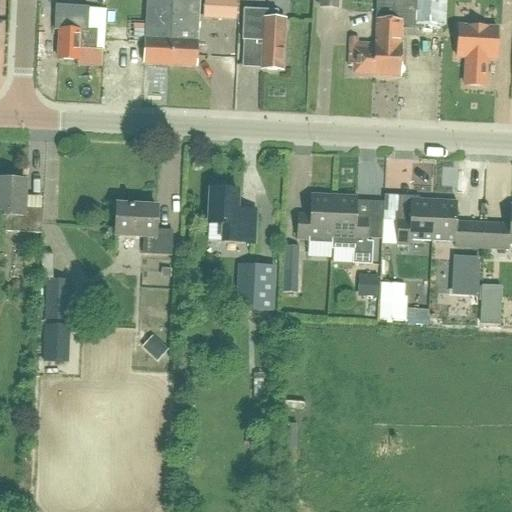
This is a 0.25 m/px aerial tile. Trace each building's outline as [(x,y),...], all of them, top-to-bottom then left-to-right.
[(146,0),(143,66),(169,68),(171,36),(170,36),(171,16),(172,16),(172,15),(173,2),(172,0),(146,0)] [(171,36),(169,68),(195,69),(198,17),(198,0),(172,0),(173,2),(172,15),(172,16),(171,16),(170,36),(171,36)] [(234,23),(235,0),(203,0),(202,21),(234,23)] [(337,11),(338,0),(318,0),(318,10),(337,11)] [(375,46),(373,78),(400,79),(402,25),(415,26),(443,27),(444,0),(376,0),(376,12),(375,27),(374,46),(375,46)] [(55,10),(54,32),(60,32),(58,61),(78,62),(79,50),(96,51),(97,33),(104,33),(105,12),(89,11),(55,10)] [(244,13),(243,42),(263,42),(261,72),(281,72),(282,43),(282,31),(283,20),(277,20),(277,15),(265,14),(244,13)] [(496,61),(498,30),(459,28),(457,58),(466,59),(465,87),(485,89),(487,60),(496,61)] [(350,39),(349,69),(354,69),(353,76),(373,77),(373,78),(375,46),(374,46),(357,46),(357,40),(350,39)] [(40,235),(41,211),(23,210),(24,183),(0,181),(0,233),(14,234),(40,235)] [(253,245),(255,221),(237,220),(238,194),(210,192),(208,226),(224,227),(223,243),(253,245)] [(331,247),(334,198),(311,197),(310,217),(298,217),(297,242),(309,242),(309,245),(331,247)] [(334,198),(331,247),(332,247),(332,251),(353,252),(353,266),(372,267),(373,244),(367,244),(369,220),(357,219),(358,199),(334,198)] [(431,243),(433,203),(411,202),(411,210),(399,210),(398,221),(398,223),(397,246),(409,247),(410,242),(431,243)] [(481,250),(482,225),(457,224),(458,204),(433,203),(431,243),(456,244),(455,249),(481,250)] [(511,246),(511,206),(510,207),(510,226),(482,225),(481,250),(509,252),(510,246),(511,246)] [(171,258),(172,233),(156,232),(157,209),(117,207),(115,237),(143,239),(142,256),(171,258)] [(382,223),(381,245),(397,246),(398,223),(382,223)] [(285,248),(284,293),(298,294),(299,249),(285,248)] [(455,261),(454,285),(476,286),(477,262),(455,261)] [(274,264),(246,263),(244,302),(273,303),(274,264)] [(363,278),(362,299),(376,299),(377,279),(363,278)] [(70,323),(71,282),(45,282),(44,322),(70,323)] [(381,285),(378,322),(405,324),(406,310),(407,299),(403,299),(404,287),(381,285)] [(478,302),(477,326),(497,327),(498,303),(478,302)] [(43,363),(69,365),(71,329),(45,327),(43,363)] [(157,363),(168,351),(152,337),(141,349),(157,363)]
